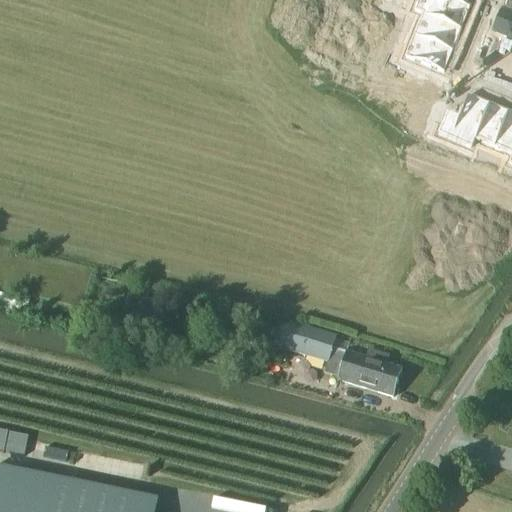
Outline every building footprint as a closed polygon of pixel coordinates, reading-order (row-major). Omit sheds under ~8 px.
[(384,0),(382,6),(389,9),(392,2),(387,0),(384,0)] [(473,9),(451,0),(429,0),(423,15),(464,31),(473,9)] [(491,33),(511,41),(511,13),(501,9),(491,33)] [(414,37),(455,53),(464,31),(423,15),(414,37)] [(376,20),(373,28),(381,31),(384,23),(376,20)] [(414,37),(405,59),(445,75),(455,53),(414,37)] [(472,90),(457,125),(478,133),(492,99),(472,90)] [(492,99),(478,133),(497,141),(511,107),(492,99)] [(511,106),(511,107),(497,141),(511,147),(511,106)] [(458,161),(455,170),(462,173),(465,164),(458,161)] [(465,164),(462,173),(469,176),(472,167),(465,164)] [(484,172),(481,181),(487,184),(491,175),(484,172)] [(129,288),(122,314),(130,316),(130,318),(151,324),(158,298),(149,295),(150,290),(141,287),(140,290),(129,288)] [(285,325),(269,321),(262,343),(279,347),(278,348),(291,352),(291,353),(327,364),(324,374),(338,378),(337,382),(393,399),(402,370),(387,366),(389,357),(369,351),(366,359),(346,353),(345,355),(333,352),(337,338),(299,327),(299,328),(286,324),(285,325)] [(337,338),(333,352),(345,355),(346,353),(350,341),(337,338)] [(29,438),(0,431),(0,452),(4,454),(4,453),(25,457),(29,438)] [(0,511),(155,511),(157,502),(0,469),(0,511)]
